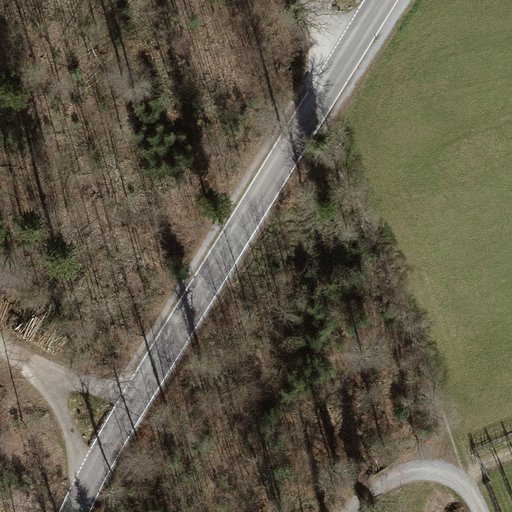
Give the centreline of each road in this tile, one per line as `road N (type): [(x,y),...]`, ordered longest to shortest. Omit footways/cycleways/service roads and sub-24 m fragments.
road 1 (unclassified): [(382,0),(89,475),(75,511)]
road 2 (track): [(352,511),(388,483),(422,470),(454,477),(480,511)]
